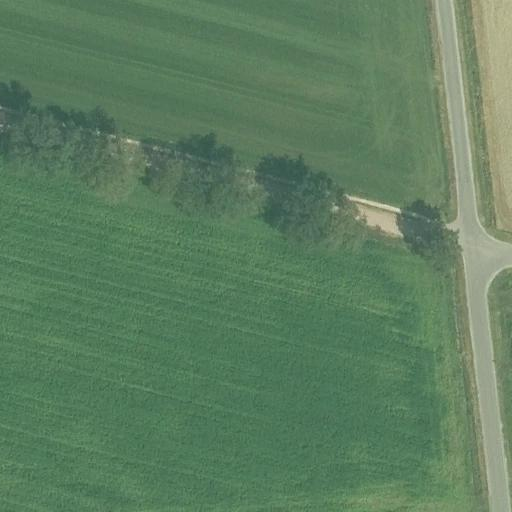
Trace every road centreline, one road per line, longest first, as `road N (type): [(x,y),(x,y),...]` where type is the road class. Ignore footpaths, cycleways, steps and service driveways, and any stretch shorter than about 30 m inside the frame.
road 1 (track): [(477,240),(0,118)]
road 2 (unclassified): [(508,511),(477,240)]
road 3 (unclassified): [(477,240),(451,0)]
